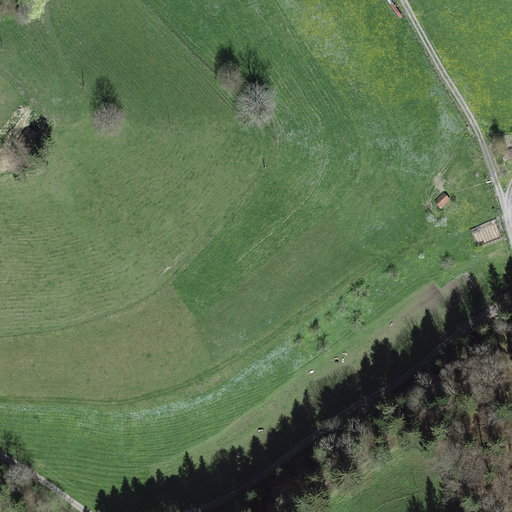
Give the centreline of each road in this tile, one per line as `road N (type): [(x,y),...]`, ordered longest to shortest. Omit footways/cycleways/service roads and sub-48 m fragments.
road 1 (unclassified): [(194,511),(247,486),(322,426),(511,304)]
road 2 (track): [(511,233),(477,131),(402,0)]
